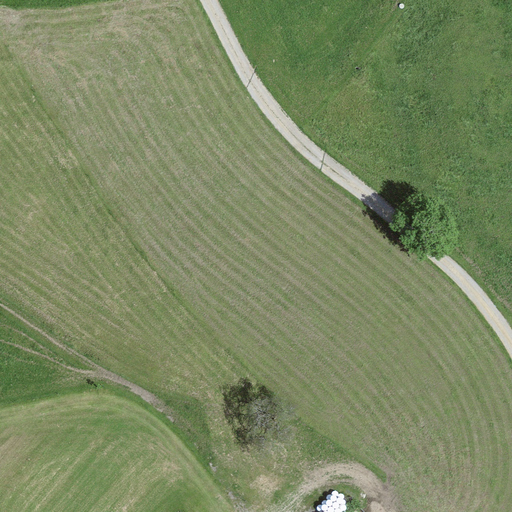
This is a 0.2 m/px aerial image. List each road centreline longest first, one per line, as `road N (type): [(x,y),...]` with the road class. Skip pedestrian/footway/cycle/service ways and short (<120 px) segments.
road 1 (track): [(205,0),(275,122),(469,285),(511,343)]
road 2 (track): [(133,387),(186,428),(242,511)]
